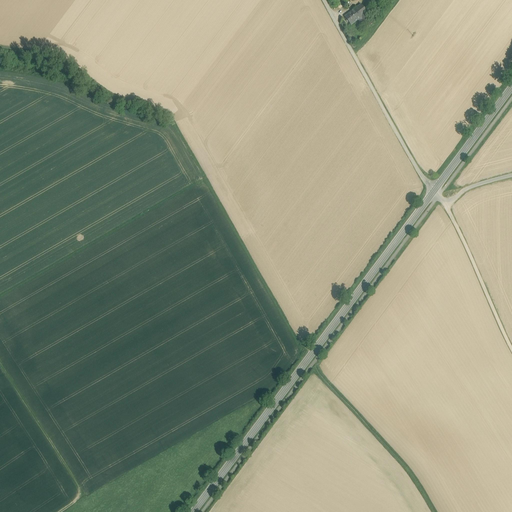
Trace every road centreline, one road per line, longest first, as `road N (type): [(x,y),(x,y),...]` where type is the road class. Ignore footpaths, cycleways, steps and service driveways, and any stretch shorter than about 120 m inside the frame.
road 1 (secondary): [(430,193),(192,511)]
road 2 (residential): [(323,0),(430,193)]
road 3 (track): [(447,203),(511,350)]
road 4 (secondary): [(511,86),(430,193)]
